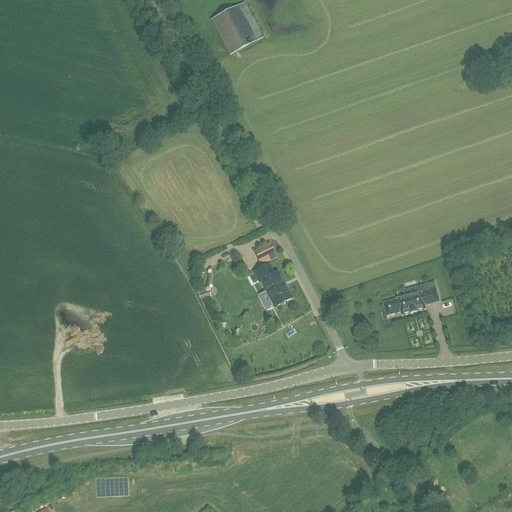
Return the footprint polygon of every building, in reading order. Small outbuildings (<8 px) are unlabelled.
[(244,3),(237,7),(212,20),(230,55),(263,38),(244,3)] [(78,186),(83,157),(53,151),(52,156),(44,155),(43,164),(44,164),(41,179),(78,186)] [(112,176),(95,188),(133,245),(140,240),(123,214),(118,218),(114,211),(121,206),(118,201),(125,196),(112,176)] [(270,245),(255,252),(260,261),(269,257),(271,261),(277,258),(270,245)] [(278,272),(274,274),(269,265),(254,272),(260,282),(261,281),(275,308),(292,299),(278,272)] [(383,304),(387,317),(401,313),(402,317),(426,310),(425,306),(440,302),(435,283),(419,288),(421,293),(397,300),(383,304)]
